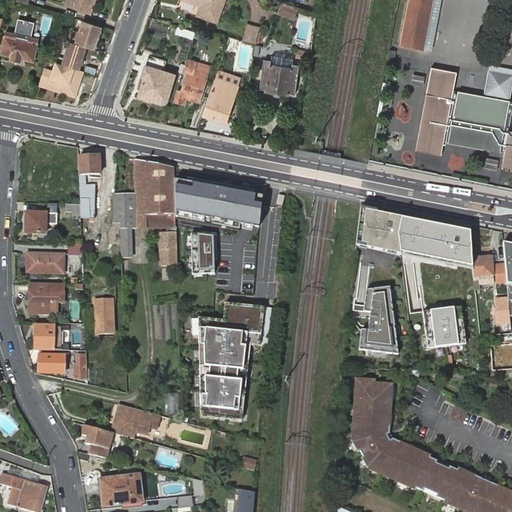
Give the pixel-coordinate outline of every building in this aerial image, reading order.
[(90,5),(92,6),(93,0),(67,0),(65,5),(74,8),(87,13),(90,5)] [(202,4),(201,6),(197,16),(216,22),(224,0),(183,0),(196,5),(197,2),(202,4)] [(423,49),(432,0),(409,0),(401,45),(423,49)] [(439,0),(432,0),(423,49),(430,51),(439,0)] [(274,13),(292,19),(296,7),(278,1),(274,13)] [(6,32),(1,54),(11,57),(11,59),(21,62),(22,59),(34,62),(39,40),(30,38),(33,24),(19,21),(16,34),(6,32)] [(102,27),(83,21),(79,33),(75,31),(72,42),(86,47),(95,50),(102,27)] [(249,26),(244,41),(256,44),(261,30),(249,26)] [(193,39),(195,33),(182,28),(180,35),(193,39)] [(232,52),(236,39),(230,36),(225,49),(232,52)] [(86,47),(72,42),(70,42),(63,65),(78,69),(86,47)] [(145,77),(141,92),(149,94),(148,98),(162,103),(163,103),(164,103),(165,103),(166,102),(166,101),(174,75),(163,72),(166,63),(149,58),(146,66),(143,77),(145,77)] [(47,60),(39,84),(70,95),(76,91),(82,71),(78,69),(63,65),(47,60)] [(187,60),(183,72),(187,74),(182,91),(177,90),(174,101),(185,104),(187,98),(192,100),(193,95),(201,97),(209,72),(198,69),(200,64),(187,60)] [(295,95),(299,65),(264,60),(259,89),(266,90),(266,91),(288,95),(289,94),(295,95)] [(511,69),(489,65),(488,70),(511,74),(511,69)] [(511,89),(511,74),(488,70),(483,96),(453,90),(457,72),(431,67),(429,77),(415,150),(441,155),(443,142),(504,154),(501,167),(511,169),(511,132),(509,131),(511,113),(511,102),(510,102),(511,89)] [(215,79),(203,115),(214,120),(215,118),(227,122),(239,87),(238,87),(240,78),(218,71),(215,79)] [(410,84),(422,86),(424,76),(412,74),(410,84)] [(79,156),(80,176),(82,205),(82,217),(95,217),(95,185),(87,185),(87,175),(99,175),(99,155),(79,156)] [(483,167),(495,169),(496,161),(485,159),(483,167)] [(147,162),(134,160),(135,189),(136,194),(136,199),(146,199),(147,162)] [(174,167),(147,162),(146,199),(136,199),(136,229),(147,229),(146,215),(175,214),(175,212),(174,180),(174,167)] [(256,196),(174,180),(175,212),(252,227),(258,228),(263,197),(256,196)] [(120,230),(130,229),(136,229),(136,199),(136,194),(129,194),(115,194),(115,195),(113,223),(120,224),(120,230)] [(81,219),(80,205),(66,205),(66,213),(72,213),(72,219),(81,219)] [(371,212),(360,210),(356,246),(366,248),(401,255),(398,235),(402,218),(371,212)] [(26,213),(25,233),(46,234),(46,225),(57,225),(57,214),(26,213)] [(147,229),(171,228),(175,227),(175,214),(146,215),(147,229)] [(401,255),(417,258),(456,266),(473,269),(472,259),(472,232),(402,218),(398,235),(401,255)] [(160,233),(161,266),(177,266),(177,252),(177,245),(176,230),(176,227),(175,227),(171,228),(171,233),(160,233)] [(121,247),(121,258),(131,258),(130,229),(120,230),(120,231),(121,246),(121,247)] [(211,236),(190,233),(190,273),(213,273),(211,236)] [(511,244),(502,243),(507,287),(508,299),(509,316),(511,315),(511,244)] [(27,254),(27,270),(40,271),(40,273),(42,273),(63,274),(64,255),(27,254)] [(482,258),(472,259),(473,269),(473,277),(479,276),(480,284),(500,282),(498,263),(491,264),(491,257),(486,258),(482,258)] [(219,281),(232,284),(233,278),(220,276),(219,281)] [(64,303),(64,284),(30,283),(29,293),(29,301),(29,313),(36,313),(57,314),(57,310),(57,303),(62,303),(64,303)] [(208,287),(186,287),(186,305),(208,305),(208,287)] [(390,287),(366,290),(359,350),(398,355),(390,287)] [(96,334),(114,333),(113,299),(94,299),(96,334)] [(509,316),(508,299),(494,300),(495,308),(496,308),(498,334),(511,332),(510,325),(509,316)] [(221,321),(197,318),(200,420),(246,424),(258,346),(268,348),(271,309),(259,307),(254,307),(223,304),(221,321)] [(466,345),(461,307),(422,312),(427,350),(466,345)] [(34,350),(62,351),(62,331),(65,331),(65,326),(62,326),(35,326),(34,350)] [(86,357),(85,352),(81,352),(82,354),(81,354),(82,357),(82,360),(82,361),(82,365),(74,366),(75,380),(77,380),(86,379),(85,365),(86,363),(86,357)] [(65,355),(38,355),(37,374),(65,374),(65,355)] [(483,482),(484,479),(459,468),(458,470),(451,467),(450,469),(436,463),(437,461),(430,458),(431,456),(388,437),(392,385),(374,383),(374,381),(356,380),(354,408),(353,421),(352,443),(358,453),(361,451),(363,454),(364,457),(361,459),(367,469),(382,475),(397,481),(416,490),(417,488),(424,491),(424,489),(438,495),(437,497),(444,500),(443,502),(466,511),(511,511),(511,491),(489,482),(488,485),(483,482)] [(121,436),(133,439),(135,432),(147,436),(149,428),(156,430),(160,417),(145,412),(120,405),(111,434),(112,434),(115,435),(121,436)] [(458,418),(463,420),(467,412),(455,407),(450,418),(456,421),(458,418)] [(112,434),(111,434),(105,432),(83,425),(81,435),(87,437),(89,437),(87,445),(90,446),(88,455),(105,459),(108,450),(112,434)] [(251,471),(253,460),(240,457),(237,468),(251,471)] [(7,475),(3,474),(0,483),(12,488),(7,505),(34,511),(40,511),(48,487),(38,484),(39,480),(8,471),(7,475)] [(486,475),(484,479),(483,482),(488,485),(489,482),(491,478),(486,475)] [(103,496),(104,507),(114,506),(114,507),(122,506),(122,504),(142,502),(139,477),(110,480),(101,481),(103,496)] [(192,485),(194,494),(201,492),(199,484),(192,485)] [(234,491),(233,511),(250,511),(251,491),(234,491)]
